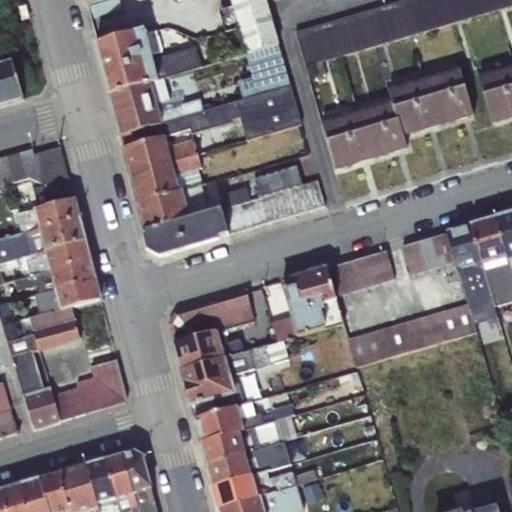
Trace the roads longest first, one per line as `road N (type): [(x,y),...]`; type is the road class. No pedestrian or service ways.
road 1 (residential): [(511,185),(132,293)]
road 2 (residential): [(132,293),(82,114)]
road 3 (residential): [(162,416),(0,465)]
road 4 (residential): [(162,416),(132,293)]
